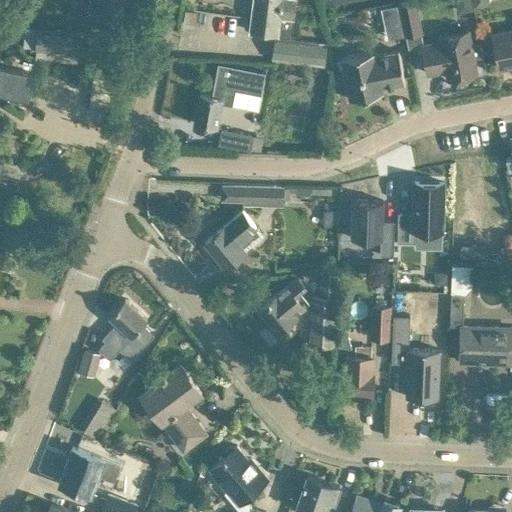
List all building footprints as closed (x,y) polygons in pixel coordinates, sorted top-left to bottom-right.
[(89,0),(87,11),(101,14),(120,17),(123,0),(89,0)] [(236,0),(234,12),(246,15),(249,0),(236,0)] [(253,0),(250,30),(276,34),(273,57),(323,63),(325,44),(289,39),(293,0),(253,0)] [(416,0),(403,0),(398,1),(405,37),(423,33),(416,0)] [(383,8),(389,38),(404,34),(398,4),(383,8)] [(37,28),(35,50),(78,54),(80,32),(37,28)] [(511,29),(492,33),(495,48),(499,68),(511,65),(511,29)] [(422,45),(423,53),(427,73),(446,69),(448,79),(476,73),(473,58),(472,54),(471,45),(468,30),(439,36),(441,42),(422,45)] [(480,43),(471,45),(472,54),(473,58),(483,56),(480,43)] [(405,82),(401,62),(398,51),(375,55),(374,51),(341,58),(349,99),(369,95),(369,91),(376,90),(377,93),(383,92),(382,87),(405,82)] [(200,92),(194,123),(214,126),(217,127),(217,126),(219,126),(222,110),(220,109),(221,102),(232,104),(236,88),(261,93),(265,71),(218,62),(211,95),(200,92)] [(0,63),(0,96),(30,103),(38,72),(0,63)] [(288,66),(287,77),(297,78),(298,67),(288,66)] [(314,77),(312,88),(324,90),(326,79),(314,77)] [(221,127),(218,143),(250,149),(250,148),(253,134),(253,133),(221,127)] [(462,180),(461,228),(463,228),(463,233),(475,233),(475,228),(494,229),(496,181),(462,180)] [(413,213),(399,213),(398,241),(413,242),(414,242),(414,230),(442,231),(444,182),(414,181),(413,213)] [(296,194),(340,195),(340,188),(222,185),(242,186),(242,200),(284,202),(284,197),(290,198),(290,192),(296,192),(296,194)] [(352,199),(351,237),(381,238),(380,255),(393,255),(394,220),(382,219),(383,200),(352,199)] [(263,235),(252,222),(242,210),(204,241),(225,267),(246,250),(263,235)] [(339,210),(323,210),(323,224),(339,224),(339,210)] [(511,239),(502,239),(501,263),(511,263),(511,239)] [(472,287),(473,264),(452,264),(450,317),(463,318),(464,294),(472,287)] [(336,273),(321,272),(320,296),(311,296),(309,344),(334,345),(336,273)] [(299,274),(298,275),(259,307),(278,331),(296,316),(293,312),(304,303),(296,293),(307,284),(299,274)] [(105,340),(98,348),(110,359),(120,348),(131,358),(153,334),(142,323),(147,319),(124,298),(108,315),(116,322),(102,337),(105,340)] [(390,306),(373,305),(372,338),(388,338),(390,306)] [(393,314),(391,362),(407,362),(406,395),(437,397),(439,349),(409,348),(410,315),(393,314)] [(511,362),(511,347),(511,333),(511,327),(461,326),(460,341),(460,361),(478,361),(478,363),(481,363),(481,361),(511,362)] [(345,369),(342,369),(341,392),(372,393),(374,371),(373,371),(373,355),(371,355),(371,347),(355,346),(355,354),(345,354),(345,369)] [(79,372),(82,372),(79,383),(89,386),(92,375),(93,375),(99,352),(86,348),(79,372)] [(164,373),(161,375),(162,377),(141,392),(163,421),(183,449),(206,432),(185,404),(201,392),(180,363),(165,374),(164,373)] [(90,419),(84,429),(98,438),(104,428),(90,419)] [(236,445),(221,458),(210,467),(238,501),(235,504),(241,511),(264,511),(255,509),(255,510),(244,498),(268,478),(258,467),(256,468),(236,445)] [(121,464),(91,453),(72,446),(59,481),(91,494),(98,475),(115,481),(121,464)] [(304,481),(302,485),(304,485),(296,505),(314,511),(323,511),(328,499),(334,501),(339,486),(307,474),(305,481),(304,481)] [(102,510),(106,511),(144,511),(145,509),(137,506),(138,503),(108,493),(102,510)] [(357,496),(351,511),(396,511),(399,504),(384,500),(382,505),(373,502),(373,501),(357,496)] [(50,503),(47,511),(73,511),(69,510),(50,503)]
